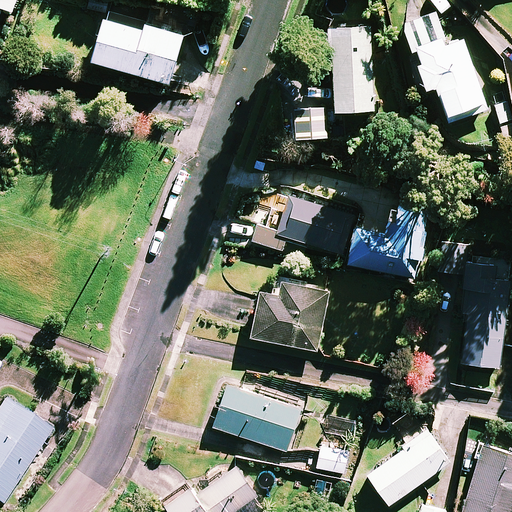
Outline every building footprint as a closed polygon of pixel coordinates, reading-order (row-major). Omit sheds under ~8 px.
[(16,0),(0,0),(0,8),(11,12),(16,0)] [(412,21),(420,45),(417,46),(409,22),(401,24),(411,54),(417,52),(421,64),(417,65),(426,91),(435,88),(446,118),(485,104),(463,40),(447,45),(436,12),(428,15),(436,39),(429,42),(421,17),(412,21)] [(141,25),(139,33),(103,22),(92,62),(168,85),(182,37),(141,25)] [(374,111),(370,28),(330,30),(333,113),(374,111)] [(511,119),(511,116),(505,102),(489,110),(496,127),(511,119)] [(354,215),(284,194),(274,230),(256,225),(252,241),(282,250),(286,238),(342,255),(354,215)] [(430,212),(396,205),(389,236),(355,229),(348,265),(416,279),(430,212)] [(509,287),(511,256),(511,247),(443,239),(440,272),(460,274),(456,311),(467,313),(462,363),(499,367),(509,287)] [(328,291),(281,282),(278,297),(260,293),(251,338),(317,351),(328,291)] [(300,409),(226,384),(212,427),(286,451),(300,409)] [(50,432),(3,401),(0,404),(0,504),(2,505),(50,432)] [(448,463),(426,432),(366,475),(388,505),(448,463)] [(510,511),(511,508),(511,453),(482,445),(462,511),(510,511)] [(348,452),(321,447),(317,468),(344,473),(348,452)] [(233,511),(257,496),(236,466),(196,494),(190,486),(164,504),(169,511),(233,511)]
